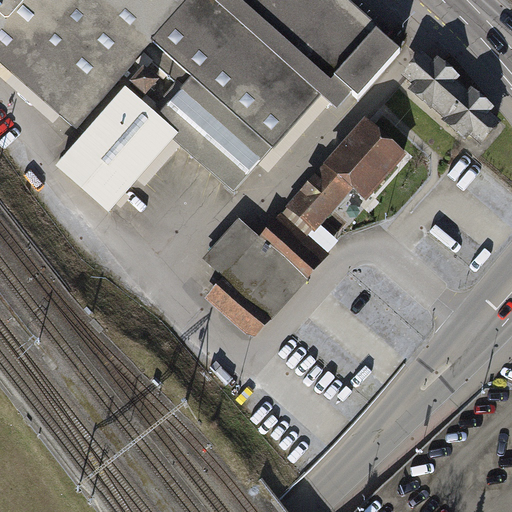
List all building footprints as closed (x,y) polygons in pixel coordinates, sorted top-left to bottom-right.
[(0,0),(0,67),(74,135),(151,46),(193,0),(0,0)] [(342,0),(193,0),(151,46),(192,84),(164,115),(152,104),(160,95),(141,78),(58,170),(108,215),(178,139),(239,194),(321,103),(341,121),(402,54),(342,0)] [(432,66),(421,57),(401,80),(413,90),(405,99),(425,117),(428,113),(435,119),(460,90),(454,86),(458,81),(436,62),(432,66)] [(460,90),(435,119),(444,127),(441,131),(461,148),(465,143),(475,152),(499,125),(489,116),(491,113),(468,93),(466,95),(460,90)] [(403,157),(362,121),(319,169),(322,171),(354,199),(361,205),(403,157)] [(260,242),(238,223),(202,263),(224,282),(206,302),(254,345),(340,247),(325,233),(354,199),(322,171),(260,242)]
